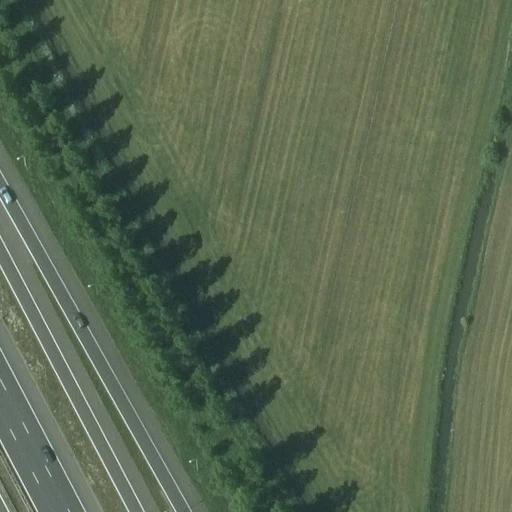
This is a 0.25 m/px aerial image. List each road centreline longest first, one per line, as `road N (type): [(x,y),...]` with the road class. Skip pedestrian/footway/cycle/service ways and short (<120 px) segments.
road 1 (motorway): [(184,511),(0,186)]
road 2 (motorway): [(135,511),(0,250)]
road 3 (motorway): [(59,511),(0,398)]
